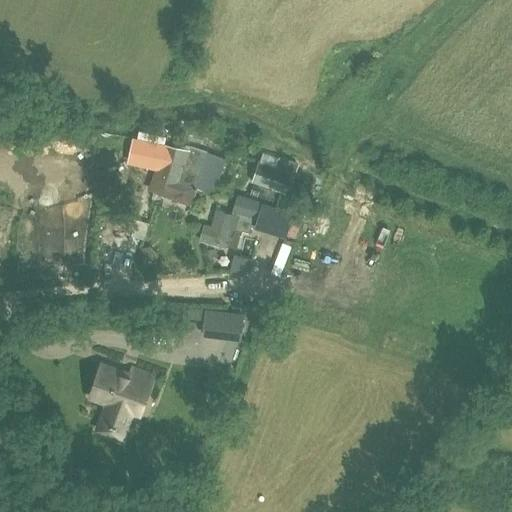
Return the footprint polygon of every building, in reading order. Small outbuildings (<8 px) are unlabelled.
[(164,191),(161,196),(173,200),(192,206),(198,188),(214,194),(225,158),(208,151),(191,145),(190,150),(147,140),(145,144),(141,143),(137,163),(157,167),(151,186),(164,191)] [(277,166),(273,164),(260,161),(255,182),(288,192),(298,161),(280,156),(277,166)] [(241,231),(250,234),(253,224),(281,231),(286,216),(258,208),(260,202),(239,195),(233,215),(218,211),(213,229),(205,226),(202,238),(235,249),(241,231)] [(234,255),(230,271),(250,275),(253,259),(234,255)] [(105,411),(102,419),(111,422),(111,424),(116,426),(117,424),(126,427),(129,419),(132,411),(140,414),(144,402),(153,376),(132,369),(130,374),(102,364),(91,396),(108,402),(105,411)]
